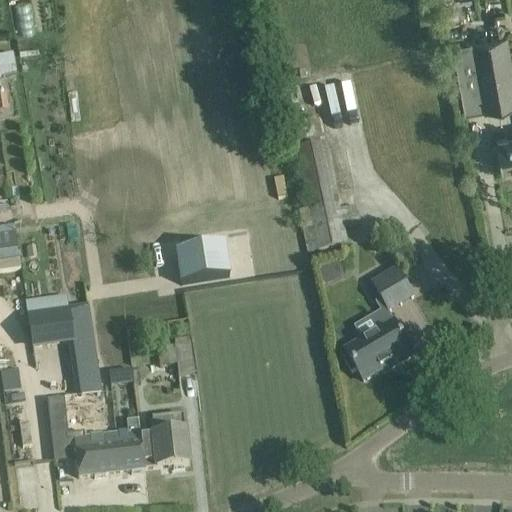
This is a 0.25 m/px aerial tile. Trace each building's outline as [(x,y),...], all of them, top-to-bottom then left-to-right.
[(511,73),(506,37),(471,43),(452,47),(464,116),(511,107),(511,73)] [(13,54),(0,56),(0,76),(16,74),(13,54)] [(297,98),(294,84),(279,87),(281,101),(297,98)] [(6,95),(0,95),(0,111),(8,111),(6,95)] [(300,105),(283,108),(291,153),(297,152),(309,210),(301,211),(308,254),(349,247),(346,228),(360,226),(357,206),(341,209),(327,143),(307,147),(300,105)] [(511,168),(511,135),(496,138),(497,146),(492,147),(496,169),(501,168),(501,170),(511,168)] [(387,247),(395,264),(408,259),(400,241),(387,247)] [(229,279),(224,246),(176,253),(181,286),(229,279)] [(4,262),(0,262),(0,273),(20,270),(17,252),(2,254),(4,262)] [(374,286),(389,314),(414,300),(398,272),(374,286)] [(65,298),(26,303),(27,310),(28,315),(32,349),(73,344),(81,399),(101,396),(89,316),(87,307),(67,310),(65,298)] [(357,372),(364,383),(391,367),(393,369),(414,357),(395,324),(346,353),(349,358),(344,361),(352,375),(357,372)] [(175,350),(157,352),(159,370),(177,368),(178,378),(195,376),(190,342),(174,344),(175,350)] [(60,402),(46,404),(51,447),(66,445),(60,402)] [(140,434),(129,435),(133,474),(188,467),(183,417),(152,421),(153,438),(140,439),(140,434)] [(129,435),(73,442),(78,480),(133,474),(129,435)] [(17,465),(19,508),(36,507),(34,464),(17,465)]
